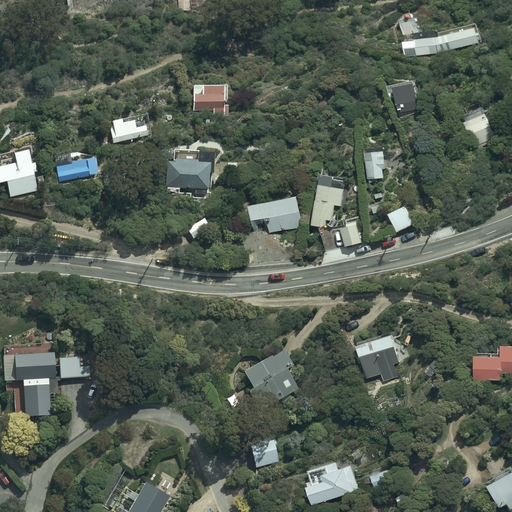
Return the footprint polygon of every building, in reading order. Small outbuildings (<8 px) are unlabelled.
[(191,0),(192,10),(214,10),(214,0),(191,0)] [(418,15),(400,18),(404,39),(405,52),(438,50),(438,52),(479,41),(479,39),(481,38),(477,21),(438,31),(421,33),(418,15)] [(415,78),(388,83),(390,94),(396,93),(399,111),(421,107),(415,78)] [(228,83),(193,84),(194,114),(197,114),(197,110),(213,110),(213,117),(225,117),(225,115),(229,115),(229,103),(225,103),(225,101),(228,101),(228,83)] [(484,105),(464,113),(468,123),(466,124),(476,146),(497,136),(484,105)] [(148,112),(113,120),(114,122),(109,123),(114,143),(153,133),(148,112)] [(2,164),(0,164),(0,181),(2,181),(8,180),(11,195),(39,190),(30,147),(15,150),(16,156),(1,159),(2,164)] [(208,188),(209,188),(210,171),(216,171),(217,149),(175,148),(174,159),(168,159),(167,186),(189,187),(189,188),(196,188),(196,193),(207,193),(208,188)] [(385,148),(368,149),(368,151),(367,151),(367,165),(368,165),(369,178),(383,178),(383,168),(388,168),(388,155),(385,155),(385,148)] [(100,174),(96,154),(86,156),(86,158),(58,163),(59,165),(55,166),(59,183),(100,174)] [(320,181),(312,224),(326,226),(327,219),(333,220),(336,204),(341,205),(345,187),(341,186),(343,178),(322,174),(321,182),(320,181)] [(298,194),(250,204),(256,235),(304,226),(298,194)] [(407,203),(389,211),(397,230),(415,222),(407,203)] [(205,217),(188,227),(195,238),(212,227),(205,217)] [(347,225),(341,226),(346,246),(363,242),(357,219),(346,221),(347,225)] [(301,237),(284,231),(279,250),(296,256),(301,237)] [(15,390),(16,416),(57,414),(57,393),(60,393),(60,390),(58,390),(57,378),(55,332),(40,332),(40,342),(3,343),(4,379),(6,379),(7,390),(15,390)] [(392,333),(361,341),(362,345),(359,346),(367,377),(382,373),(384,380),(398,376),(395,363),(399,361),(392,333)] [(511,343),(502,343),(502,353),(476,353),(475,381),(487,381),(487,378),(503,379),(503,372),(511,372),(511,343)] [(270,352),(243,369),(253,386),(248,389),(260,410),(298,387),(285,367),(292,363),(282,348),(271,354),(270,352)] [(79,356),(60,357),(61,377),(92,377),(92,354),(79,355),(79,356)] [(242,389),(227,398),(232,408),(248,398),(242,389)] [(272,435),(249,442),(256,467),(281,460),(274,436),(272,437),(272,435)] [(336,460),(308,469),(312,480),(307,482),(308,484),(307,485),(313,503),(352,490),(353,492),(360,490),(352,466),(346,468),(346,465),(339,467),(336,460)] [(499,477),(489,482),(502,505),(509,501),(511,507),(511,463),(496,472),(499,477)] [(389,468),(371,474),(376,489),(395,482),(389,468)] [(160,511),(170,495),(145,481),(138,494),(127,487),(113,511),(160,511)]
